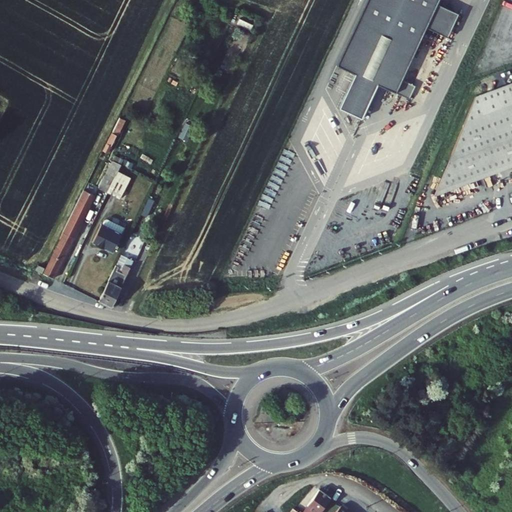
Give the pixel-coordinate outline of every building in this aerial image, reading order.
[(438,0),(366,0),(342,50),(363,60),(346,94),(369,105),(385,71),(414,85),(421,72),(407,65),(432,15),(438,0)] [(453,25),(464,2),(458,0),(438,0),(432,15),(453,25)] [(511,80),(477,94),(435,191),(511,164),(511,80)] [(94,147),(109,154),(124,120),(110,113),(94,147)] [(185,141),(193,129),(186,124),(178,136),(185,141)] [(126,176),(114,170),(110,177),(103,192),(114,198),(126,176)] [(103,192),(110,177),(101,172),(94,188),(103,192)] [(76,228),(93,195),(82,190),(65,223),(73,227),(76,228)] [(105,250),(115,230),(95,221),(84,240),(105,250)] [(65,223),(44,265),(39,274),(50,280),(76,228),(73,227),(65,223)] [(113,265),(107,278),(96,301),(108,306),(132,259),(126,257),(119,271),(115,269),(116,267),(113,265)] [(34,265),(31,270),(38,273),(40,268),(34,265)] [(315,504),(320,509),(317,511),(327,511),(329,510),(339,498),(328,490),(315,504)] [(336,511),(345,502),(339,498),(329,510),(330,511),(336,511)]
